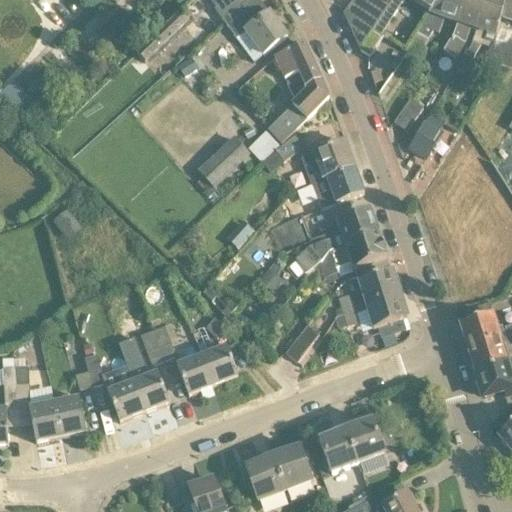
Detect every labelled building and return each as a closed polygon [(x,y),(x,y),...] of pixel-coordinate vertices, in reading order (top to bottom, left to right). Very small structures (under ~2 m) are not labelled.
[(222,23),(223,23),(253,1),(253,0),(208,0),(216,11),(215,12),(222,23)] [(373,33),(394,0),(354,0),(343,17),(360,53),(373,33)] [(406,0),(431,16),(441,0),(394,0),(373,33),(360,53),(369,59),(383,40),(381,38),(406,0)] [(495,47),(509,1),(506,0),(441,0),(431,16),(404,61),(418,70),(427,53),(424,50),(434,35),(438,37),(444,23),(457,27),(453,40),(445,55),(443,55),(424,82),(437,91),(446,77),(440,73),(445,65),(450,68),(455,62),(456,62),(464,48),(470,31),(477,33),(471,50),(457,71),(463,75),(481,49),(491,52),(491,53),(495,47)] [(253,1),(223,23),(237,42),(247,36),(264,58),(287,40),(270,17),(266,19),(253,1)] [(502,68),(495,79),(496,80),(495,80),(508,86),(511,76),(511,1),(509,1),(495,47),(491,53),(491,52),(486,61),(491,63),(502,68)] [(120,9),(111,18),(121,28),(130,19),(120,9)] [(163,20),(169,26),(179,16),(174,10),(163,20)] [(189,24),(180,15),(137,57),(145,66),(189,24)] [(281,148),(302,129),(330,101),(305,48),(275,61),(285,84),(296,105),(267,133),(281,148)] [(191,61),(177,70),(184,82),(198,72),(191,61)] [(486,76),(495,79),(502,68),(491,63),(486,76)] [(8,88),(0,96),(0,98),(24,122),(34,113),(8,88)] [(407,135),(420,115),(422,112),(409,103),(394,126),(407,135)] [(430,119),(425,126),(438,134),(443,127),(430,119)] [(425,162),(438,142),(442,136),(438,134),(425,126),(409,152),(425,162)] [(243,135),(247,142),(256,137),(252,131),(243,135)] [(279,150),(264,135),(248,152),(261,167),(279,150)] [(270,176),(288,162),(305,150),(296,139),(275,154),(276,156),(262,166),(270,176)] [(213,190),(249,158),(235,143),(200,176),(213,190)] [(327,183),(355,172),(346,146),(301,162),(310,189),(312,188),(327,183)] [(327,183),(312,188),(319,208),(333,208),(333,210),(364,198),(355,172),(327,183)] [(330,256),(379,238),(370,213),(333,227),(337,237),(331,239),(312,247),(307,234),(278,245),(283,258),(299,252),(302,258),(295,263),(307,277),(321,266),(330,256)] [(68,240),(78,232),(64,215),(55,223),(68,240)] [(278,245),(307,234),(302,220),(273,231),(278,245)] [(245,224),(230,241),(241,251),(256,234),(245,224)] [(330,256),(321,266),(320,268),(325,281),(338,277),(336,271),(351,266),(354,273),(387,261),(379,238),(330,256)] [(271,295),(280,283),(269,274),(259,285),(271,295)] [(343,317),(400,298),(392,275),(359,287),(365,304),(354,308),(351,299),(339,303),(343,317)] [(400,298),(343,317),(347,330),(360,326),(358,319),(368,315),(373,333),(407,321),(400,298)] [(160,328),(156,319),(149,322),(152,330),(160,328)] [(468,353),(511,338),(511,328),(502,332),(501,329),(497,330),(493,319),(460,329),(468,353)] [(215,323),(206,332),(217,344),(226,334),(215,323)] [(298,367),(319,339),(307,329),(286,358),(298,367)] [(153,335),(164,365),(176,361),(171,349),(171,347),(165,331),(153,335)] [(152,370),(164,365),(153,335),(141,340),(152,370)] [(394,338),(381,342),(385,351),(397,347),(394,338)] [(475,376),(511,363),(511,338),(468,353),(475,376)] [(93,358),(90,347),(81,350),(85,361),(93,358)] [(202,361),(214,391),(239,381),(227,351),(202,361)] [(88,376),(92,392),(105,388),(97,359),(85,362),(88,376)] [(189,400),(214,391),(202,361),(178,370),(189,400)] [(511,363),(475,376),(480,392),(481,391),(484,401),(503,394),(505,398),(511,396),(511,377),(509,367),(511,365),(511,363)] [(20,430),(18,388),(17,388),(15,372),(14,372),(3,372),(5,414),(0,414),(0,449),(9,449),(8,430),(20,430)] [(79,395),(92,392),(88,376),(75,379),(79,395)] [(134,388),(145,417),(169,408),(159,379),(134,388)] [(61,442),(54,408),(30,413),(29,388),(18,388),(20,430),(32,429),(35,447),(61,442)] [(120,427),(145,417),(134,388),(109,397),(120,427)] [(54,408),(61,442),(86,437),(79,403),(54,408)] [(346,435),(357,467),(385,458),(373,424),(346,435)] [(511,427),(498,440),(511,455),(511,427)] [(331,476),(357,467),(346,435),(319,445),(331,476)] [(271,462),(282,495),(310,485),(299,452),(271,462)] [(256,505),(282,495),(271,462),(244,472),(256,505)] [(186,511),(223,511),(214,484),(189,493),(191,500),(183,503),(185,507),(186,511)] [(413,511),(407,497),(377,511),(413,511)]
